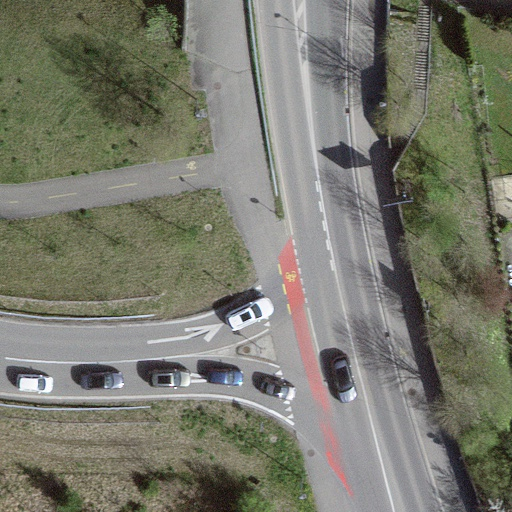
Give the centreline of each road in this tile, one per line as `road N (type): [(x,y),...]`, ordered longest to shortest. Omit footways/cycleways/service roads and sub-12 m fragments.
road 1 (motorway): [(0,356),(139,360),(348,334)]
road 2 (primary): [(299,0),(321,214),(348,334)]
road 3 (primary): [(348,334),(390,511)]
